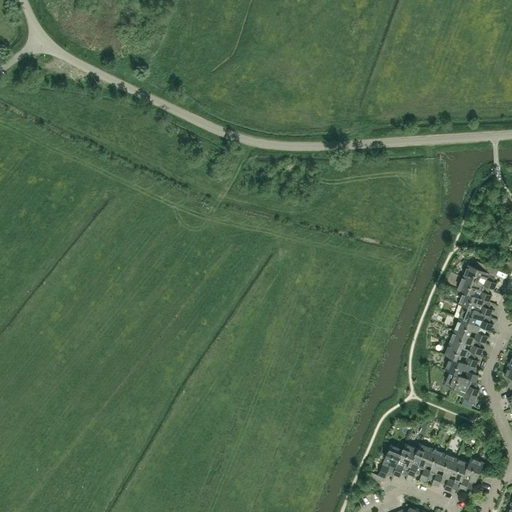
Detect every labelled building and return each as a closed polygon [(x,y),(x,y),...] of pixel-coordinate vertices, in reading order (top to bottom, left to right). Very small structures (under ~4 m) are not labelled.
[(495,278),(495,276),(468,265),(463,278),(489,288),(494,291),(496,286),(497,283),(496,282),(492,281),(493,277),(495,278)] [(487,293),(489,288),(463,278),(458,290),(463,292),(490,303),(491,304),(491,303),(489,302),(492,295),(487,293)] [(488,308),(490,303),(463,292),(458,305),(490,318),(492,318),(490,317),(493,311),(488,308)] [(488,323),(490,318),(458,305),(456,310),(462,312),(459,319),(485,330),(490,332),(493,325),(488,323)] [(448,326),(453,320),(447,316),(442,322),(448,326)] [(483,335),(485,330),(459,319),(454,331),(481,342),(485,344),(488,337),(483,335)] [(478,347),(481,342),(454,331),(449,344),(475,354),(480,356),(483,349),(478,347)] [(473,360),(475,354),(449,344),(444,356),(450,358),(476,369),(477,369),(477,368),(476,368),(478,362),(473,360)] [(475,372),(476,369),(450,358),(445,370),(450,372),(477,383),(478,384),(478,383),(476,382),(479,376),(474,374),(475,372)] [(477,383),(450,372),(445,384),(466,393),(463,398),(474,403),(479,390),(474,388),(477,383)] [(492,419),(495,427),(500,425),(497,417),(492,419)] [(407,474),(417,448),(405,443),(403,449),(392,475),(391,477),(392,477),(393,475),(399,477),(401,472),(407,474)] [(421,474),(432,448),(420,443),(417,448),(407,474),(406,476),(407,476),(408,474),(414,476),(416,472),(421,474)] [(392,475),(403,449),(391,444),(385,459),(383,464),(378,475),(385,478),(387,473),(392,475)] [(434,479),(444,453),(432,448),(421,474),(419,479),(426,482),(428,477),(434,479)] [(446,484),(456,458),(444,453),(434,479),(432,484),(439,487),(441,482),(446,484)] [(472,490),(484,462),(471,457),(469,463),(458,489),(458,490),(459,489),(465,491),(467,486),(473,488),(472,490)] [(458,489),(469,463),(456,458),(446,484),(444,489),(451,492),(453,487),(458,489)]
